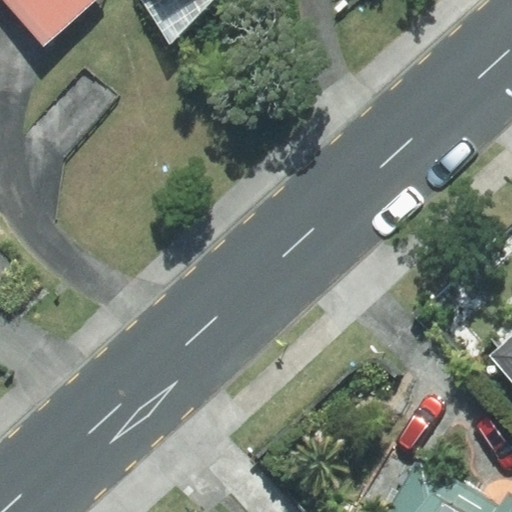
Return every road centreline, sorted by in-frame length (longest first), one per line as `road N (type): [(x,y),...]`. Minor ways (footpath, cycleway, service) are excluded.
road 1 (tertiary): [(0,511),(511,42)]
road 2 (unknown): [(142,381),(274,511)]
